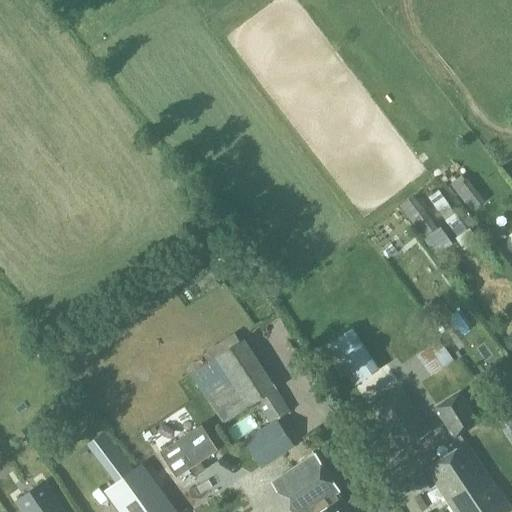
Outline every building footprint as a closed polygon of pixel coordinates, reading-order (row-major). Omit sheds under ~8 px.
[(438,230),(413,196),(399,205),(425,240),(438,230)] [(443,226),(438,230),(425,240),(440,260),(458,247),(443,226)] [(142,304),(167,285),(158,273),(133,292),(142,304)] [(380,370),(353,328),(328,345),(354,386),(380,370)] [(223,424),(277,390),(245,339),(238,343),(233,335),(212,348),(218,357),(191,374),(223,424)] [(433,377),(454,361),(439,341),(418,357),(433,377)] [(450,377),(428,389),(452,435),(475,424),(450,377)] [(431,431),(401,387),(368,409),(398,453),(431,431)] [(30,441),(49,428),(41,416),(38,418),(32,409),(14,420),(22,432),(23,431),(30,441)] [(8,414),(0,419),(0,437),(6,447),(22,436),(8,414)] [(246,441),(263,466),(289,449),(273,424),(246,441)] [(209,468),(205,462),(222,450),(205,425),(185,438),(164,452),(181,477),(194,469),(199,475),(209,468)] [(105,492),(118,511),(176,511),(142,464),(132,471),(105,433),(88,445),(116,484),(105,492)] [(425,492),(435,485),(453,511),(508,511),(511,510),(466,443),(415,477),(425,492)] [(350,511),(348,509),(347,510),(337,495),(341,492),(316,453),(271,482),(290,511),(350,511)] [(63,511),(57,503),(43,483),(30,492),(18,501),(25,511),(63,511)]
